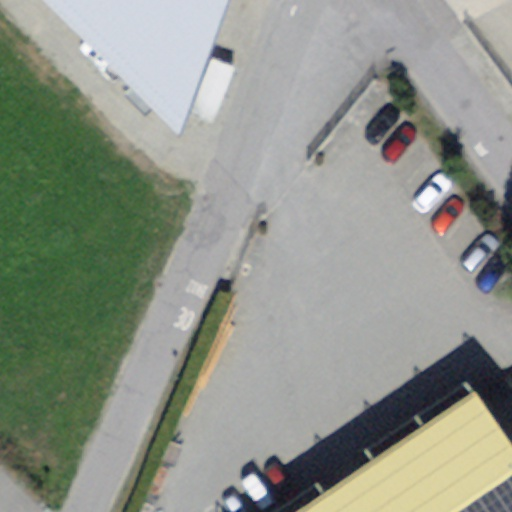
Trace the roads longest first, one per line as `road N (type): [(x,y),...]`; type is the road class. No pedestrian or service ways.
road 1 (unclassified): [(84,511),(130,421),(299,0)]
road 2 (residential): [(511,179),(374,0)]
